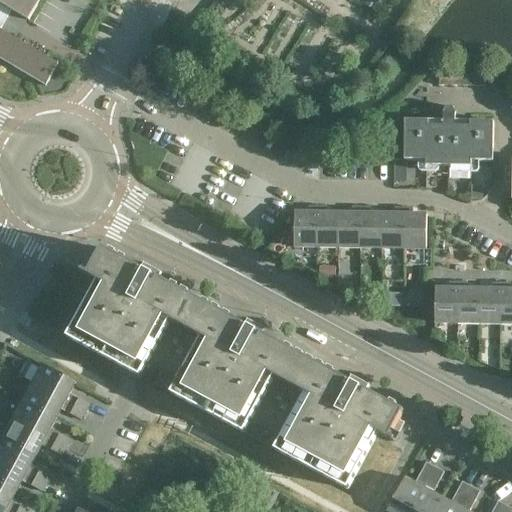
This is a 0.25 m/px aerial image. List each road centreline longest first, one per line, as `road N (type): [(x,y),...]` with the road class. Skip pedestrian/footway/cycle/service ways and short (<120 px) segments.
road 1 (secondary): [(511,422),(99,196)]
road 2 (residential): [(511,237),(436,197),(304,187),(110,83)]
road 3 (residential): [(65,511),(125,399)]
